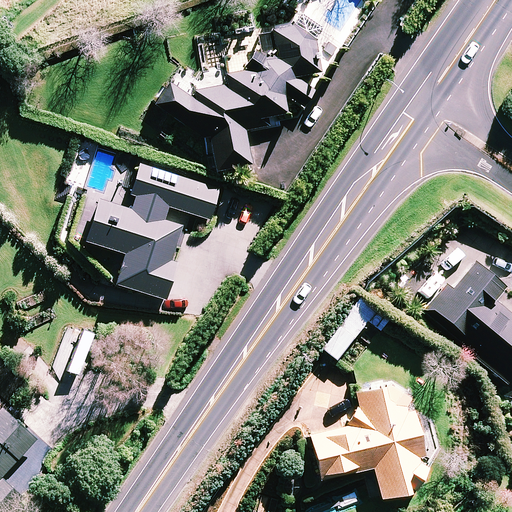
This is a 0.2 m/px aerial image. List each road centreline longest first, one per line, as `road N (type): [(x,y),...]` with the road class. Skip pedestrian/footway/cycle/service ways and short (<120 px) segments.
road 1 (secondary): [(411,125),(138,511)]
road 2 (residential): [(511,190),(411,125)]
